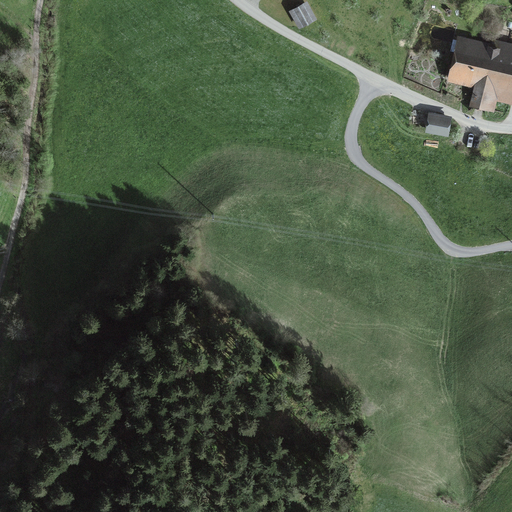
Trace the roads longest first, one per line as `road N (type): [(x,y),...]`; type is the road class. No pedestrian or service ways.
road 1 (unclassified): [(511,244),(450,247),(413,200),(360,161),(350,130),(375,78)]
road 2 (unclassified): [(238,0),(375,78)]
road 3 (unclassified): [(375,78),(475,121),(511,127)]
